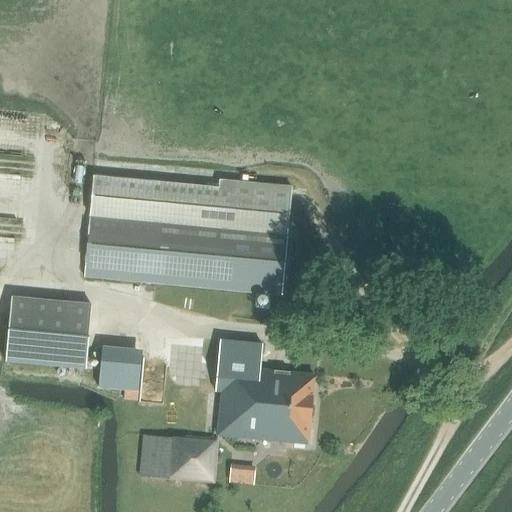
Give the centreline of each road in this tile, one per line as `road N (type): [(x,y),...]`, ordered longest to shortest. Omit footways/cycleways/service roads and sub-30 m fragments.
road 1 (track): [(461,397),(416,357),(253,332),(91,291),(0,284)]
road 2 (track): [(404,511),(461,397)]
road 3 (unclassified): [(434,511),(511,411)]
